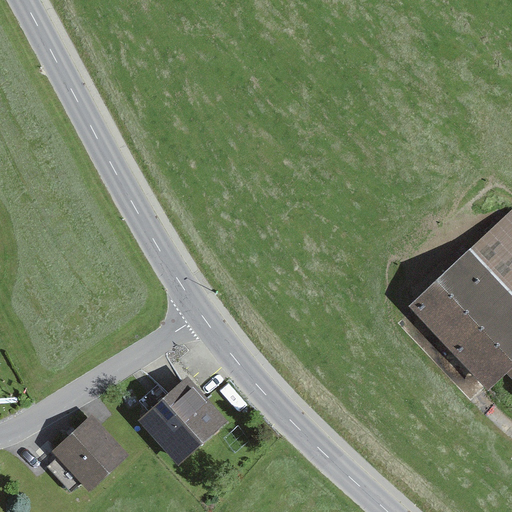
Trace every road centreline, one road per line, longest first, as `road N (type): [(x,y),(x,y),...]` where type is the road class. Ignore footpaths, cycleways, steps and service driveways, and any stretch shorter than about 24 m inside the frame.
road 1 (tertiary): [(201,315),(23,0)]
road 2 (tertiary): [(389,511),(272,404),(201,315)]
road 3 (residential): [(201,315),(0,434)]
